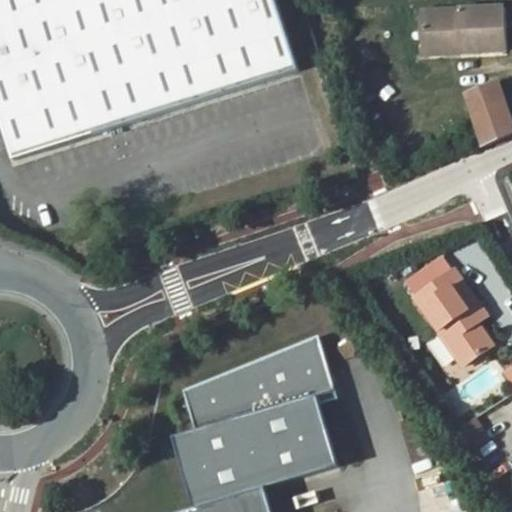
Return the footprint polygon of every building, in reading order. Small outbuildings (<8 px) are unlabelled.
[(280,0),(0,0),(0,106),(18,163),(304,72),(280,0)] [(459,47),(459,54),(505,52),(505,6),(422,10),(422,47),(459,47)] [(459,47),(422,47),(423,56),(459,54),(459,47)] [(470,94),(484,145),(511,132),(511,119),(502,81),(470,94)] [(487,315),(454,268),(415,297),(464,365),(493,344),(477,322),(487,315)] [(176,438),(197,509),(268,488),(342,468),(324,405),(322,398),(339,394),(322,336),(187,392),(198,432),(176,438)] [(339,394),(322,398),(324,405),(341,400),(339,394)] [(474,418),(453,431),(466,449),(487,436),(474,418)] [(275,511),(268,488),(197,509),(187,511),(275,511)]
